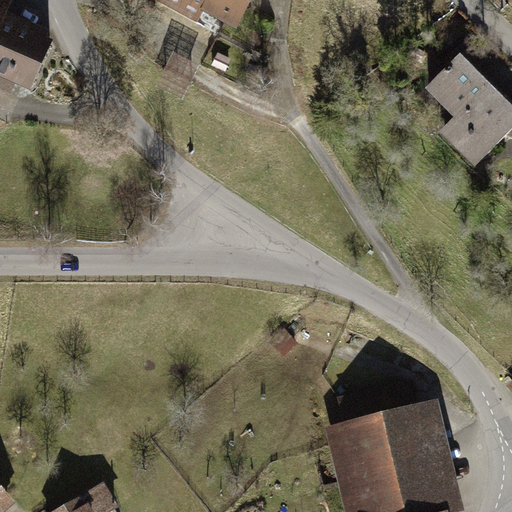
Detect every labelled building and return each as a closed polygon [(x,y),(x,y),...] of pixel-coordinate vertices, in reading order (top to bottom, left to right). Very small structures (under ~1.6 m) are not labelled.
[(105,0),(123,10),(128,0),(105,0)] [(188,0),(205,9),(197,23),(212,31),(220,17),(238,27),(253,0),(188,0)] [(0,73),(33,89),(52,46),(2,24),(6,16),(0,13),(0,73)] [(477,167),(511,131),(511,101),(465,55),(431,89),(459,118),(443,133),(477,167)] [(297,343),(289,335),(276,347),(284,355),(297,343)] [(341,401),(368,511),(445,511),(414,383),(341,401)] [(117,508),(105,486),(59,511),(112,511),(117,508)] [(0,511),(1,511),(13,503),(0,487),(0,511)]
